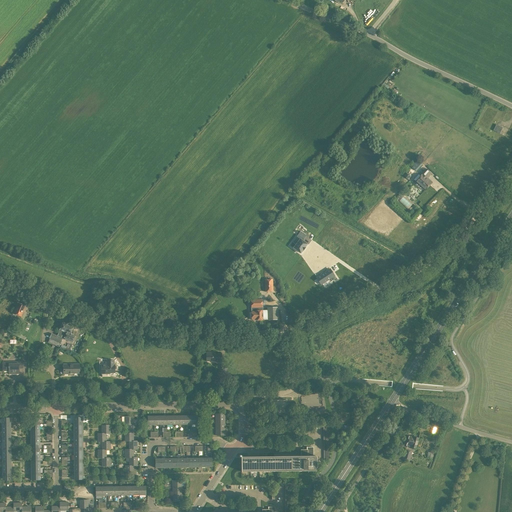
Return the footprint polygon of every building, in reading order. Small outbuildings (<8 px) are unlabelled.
[(494,131),(500,134),(503,128),(496,125),(494,131)] [(418,174),(414,180),(416,181),(415,182),(425,191),(430,185),(432,183),(427,178),(429,176),(431,174),(432,173),(427,169),(421,175),(420,176),(418,174)] [(408,209),(412,204),(403,196),(399,201),(408,209)] [(305,247),(307,244),(303,241),(304,239),(306,236),(300,232),(298,235),(301,238),(293,248),(300,253),(303,250),(305,248),(305,247)] [(330,242),(326,249),(337,257),(342,250),(330,242)] [(330,269),(326,271),(317,278),(321,284),(334,276),(332,273),(330,269)] [(273,292),(273,280),(264,280),(265,292),(273,292)] [(268,319),(268,320),(277,320),(277,308),(267,308),(267,310),(262,310),(262,300),(251,300),(251,320),(262,320),(262,319),(268,319)] [(21,317),(25,306),(17,303),(13,313),(21,317)] [(17,326),(20,320),(11,316),(9,320),(10,321),(10,323),(17,326)] [(63,332),(65,332),(68,325),(62,322),(59,330),(60,330),(57,336),(51,334),(48,342),(59,347),(62,338),(61,338),(63,332)] [(65,332),(66,333),(64,339),(72,343),(75,336),(70,334),(73,327),(68,325),(65,332)] [(21,334),(8,327),(6,331),(19,338),(21,334)] [(55,346),(50,344),(45,356),(51,358),(55,346)] [(210,354),(210,352),(206,352),(206,361),(216,361),(216,363),(221,363),(221,354),(210,354)] [(9,364),(9,362),(3,362),(3,371),(9,371),(9,374),(19,374),(19,369),(23,369),(22,360),(19,360),(19,364),(9,364)] [(114,373),(114,372),(114,370),(116,369),(116,366),(114,365),(113,365),(113,361),(110,361),(110,360),(110,361),(106,361),(107,364),(101,365),(101,372),(101,374),(107,374),(107,373),(114,373)] [(63,364),(63,372),(65,372),(65,374),(70,374),(79,373),(79,372),(79,364),(63,364)] [(321,394),(303,395),(304,407),(313,407),(313,412),(323,412),(321,394)] [(125,417),(125,425),(129,425),(131,425),(133,425),(133,417),(125,417)] [(110,425),(102,425),(102,433),(104,433),(106,433),(110,433),(110,425)] [(131,425),(129,425),(129,433),(131,433),(133,433),(137,433),(137,425),(133,425),(131,425)] [(104,441),(106,441),(106,433),(104,433),(102,433),(98,433),(98,442),(102,442),(104,442),(104,441)] [(131,441),(133,441),(133,433),(131,433),(129,433),(125,433),(125,441),(129,441),(131,441)] [(409,436),(406,446),(416,448),(418,438),(409,436)] [(104,442),(102,442),(102,450),(104,450),(106,450),(110,450),(110,441),(106,441),(104,441),(104,442)] [(131,441),(129,441),(129,449),(131,449),(133,449),(137,449),(137,441),(133,441),(131,441)] [(241,457),(241,471),(316,471),(316,456),(315,456),(313,456),(313,447),(307,447),(307,450),(302,450),(302,456),(276,456),(241,457)] [(131,457),(133,457),(133,449),(131,449),(129,449),(125,449),(125,458),(129,458),(131,458),(131,457)] [(104,458),(106,458),(106,450),(104,450),(102,450),(98,450),(98,458),(102,458),(104,458)] [(403,460),(410,462),(412,452),(405,450),(403,460)] [(131,458),(129,458),(129,466),(131,466),(133,466),(137,466),(137,457),(133,457),(131,457),(131,458)] [(110,458),(106,458),(104,458),(102,458),(102,466),(110,466),(110,458)] [(125,474),(133,474),(133,466),(131,466),(129,466),(125,466),(125,474)] [(88,508),(88,500),(80,500),(80,509),(84,509),(88,508)] [(60,502),(60,506),(60,511),(68,511),(68,502),(60,502)] [(14,503),(14,507),(14,511),(22,511),(22,507),(22,503),(14,503)]
